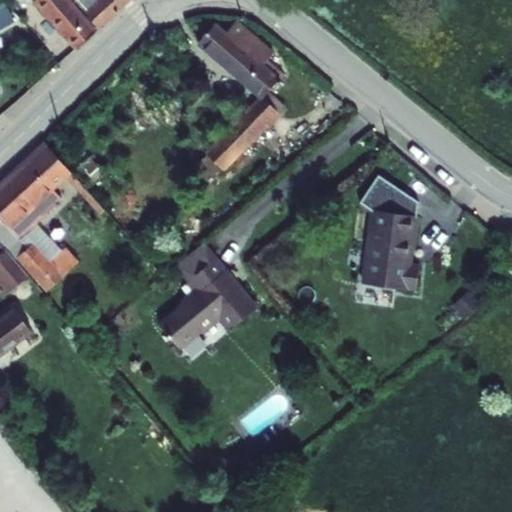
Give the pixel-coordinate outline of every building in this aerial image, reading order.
[(86,0),(50,0),(86,40),(105,22),(90,5),(86,0)] [(95,0),(93,2),(108,19),(129,0),(95,0)] [(6,4),(0,6),(0,23),(13,16),(6,4)] [(225,14),(209,32),(271,86),(289,68),(275,55),(286,43),(249,11),(237,24),(225,14)] [(271,86),(260,98),(276,111),(286,101),(271,86)] [(260,98),(216,143),(231,157),(245,143),(266,121),(276,111),(260,98)] [(0,185),(0,224),(6,231),(26,252),(35,261),(53,281),(55,283),(88,252),(73,236),(70,240),(45,214),(89,175),(56,136),(0,185)] [(420,205),(381,177),(361,204),(374,210),(364,286),(419,292),(422,267),(413,266),(420,205)] [(26,252),(6,231),(1,236),(0,235),(0,275),(10,286),(35,261),(26,252)] [(219,251),(206,235),(179,258),(193,274),(219,251)] [(261,300),(219,251),(193,274),(202,284),(197,288),(190,288),(189,295),(164,317),(183,338),(204,320),(205,313),(213,305),(220,306),(235,323),(261,300)] [(0,318),(0,353),(4,350),(42,321),(30,307),(24,300),(0,318)] [(0,367),(10,360),(4,350),(0,353),(0,367)]
